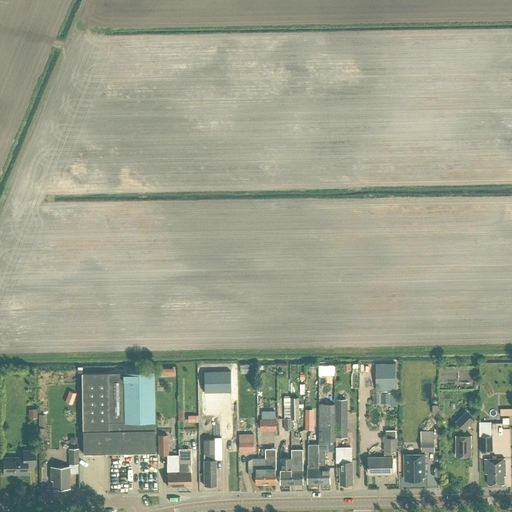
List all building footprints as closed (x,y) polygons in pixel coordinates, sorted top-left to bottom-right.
[(377,389),(398,389),(398,362),(377,362),(377,389)] [(319,374),(336,374),(336,364),(320,364),(319,374)] [(163,367),(162,373),(173,375),(174,368),(163,367)] [(153,372),(123,372),(123,373),(107,373),(81,373),(82,432),(83,454),(155,453),(154,430),(154,422),(153,372)] [(200,373),(201,391),(232,390),(231,373),(200,373)] [(400,405),(399,390),(392,390),(392,405),(400,405)] [(66,402),(73,405),(77,393),(70,391),(66,402)] [(373,402),(391,402),(391,391),(373,391),(373,402)] [(348,398),(335,399),(335,414),(335,437),(348,437),(348,398)] [(319,461),(319,462),(319,483),(330,482),(330,468),(325,468),(325,451),(328,451),(328,440),(335,440),(335,437),(335,414),(329,414),(329,405),(320,405),(320,414),(319,414),(319,460),(319,461)] [(36,408),(29,408),(29,417),(37,417),(36,408)] [(313,409),(305,409),(305,429),(314,429),(313,409)] [(466,411),(455,422),(464,431),(475,420),(466,411)] [(261,430),(277,430),(277,418),(261,418),(261,430)] [(492,421),(480,422),(481,451),(492,450),(492,421)] [(393,473),(393,460),(393,456),(391,456),(391,450),(396,450),(396,430),(386,430),(386,450),(384,450),(384,457),(368,457),(369,474),(393,473)] [(421,430),(421,451),(435,451),(434,430),(421,430)] [(240,451),(254,450),(254,433),(239,434),(240,451)] [(158,435),(158,455),(168,455),(168,435),(158,435)] [(456,455),(471,455),(471,435),(456,435),(456,455)] [(216,485),(215,460),(214,460),(214,439),(203,439),(204,486),(216,485)] [(352,461),(352,460),(352,454),(350,454),(350,446),(336,446),(336,462),(340,462),(340,484),(352,484),(352,461)] [(78,463),(77,447),(68,447),(68,463),(78,463)] [(275,462),(276,462),(276,448),(265,448),(266,456),(266,484),(276,484),(276,468),(275,462)] [(292,457),(291,457),(291,464),(292,484),(303,484),(303,449),(292,449),(292,457)] [(23,457),(3,458),(3,475),(27,474),(27,466),(35,466),(35,451),(23,451),(23,457)] [(425,454),(404,454),(405,474),(407,474),(407,486),(423,486),(423,477),(425,477),(425,454)] [(178,455),(178,463),(179,470),(179,486),(190,485),(190,471),(191,471),(190,455),(178,455)] [(256,484),(266,484),(266,456),(266,458),(249,458),(249,475),(256,475),(256,484)] [(291,457),(280,457),(281,469),(281,484),(292,484),(291,464),(291,457)] [(505,472),(505,460),(505,458),(485,459),(485,473),(488,473),(488,484),(504,484),(504,472),(505,472)] [(308,483),(319,483),(319,462),(317,462),(311,462),(311,468),(308,468),(308,483)] [(179,486),(179,470),(178,463),(167,464),(167,486),(179,486)] [(69,466),(51,467),(51,480),(53,480),(53,486),(56,486),(56,488),(69,488),(69,466)]
